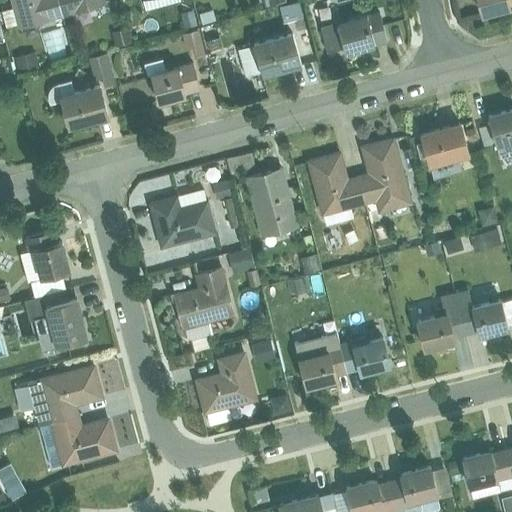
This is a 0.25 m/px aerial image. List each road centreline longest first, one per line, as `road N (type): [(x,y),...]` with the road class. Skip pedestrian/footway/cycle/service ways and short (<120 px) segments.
road 1 (residential): [(81,169),(162,436),(183,457),(302,438),(511,385)]
road 2 (residential): [(81,169),(442,71)]
